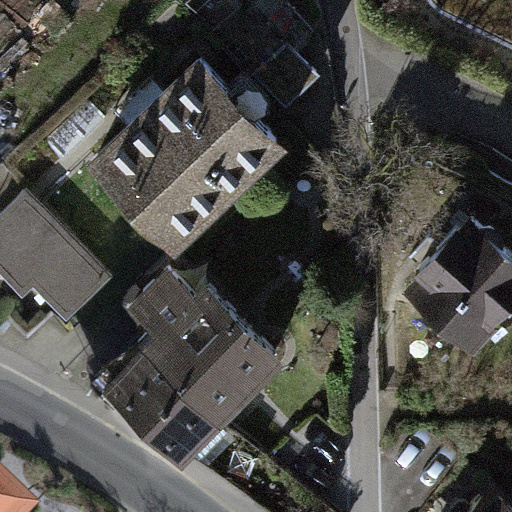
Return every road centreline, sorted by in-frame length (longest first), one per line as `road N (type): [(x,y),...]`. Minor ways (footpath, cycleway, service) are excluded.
road 1 (residential): [(363,511),(346,42),(333,0)]
road 2 (tertiary): [(0,401),(188,511)]
